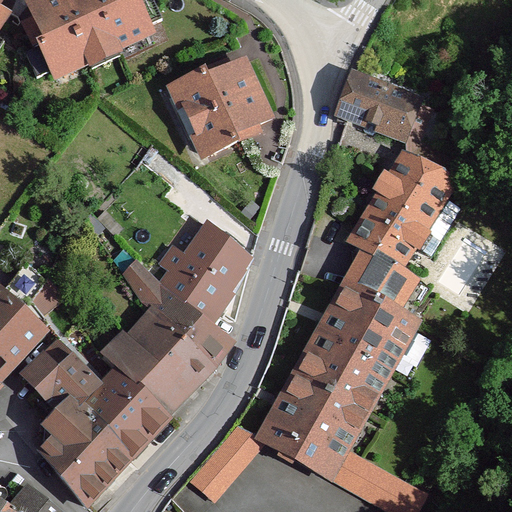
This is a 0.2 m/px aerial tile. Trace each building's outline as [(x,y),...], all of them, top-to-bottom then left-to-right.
[(94,0),(97,5),(85,10),(80,0),(54,0),(48,3),(32,10),(38,22),(47,45),(36,50),(27,53),(39,78),(53,71),(56,76),(90,60),(118,47),(152,32),(149,26),(164,19),(155,0),(140,0),(131,5),(128,0),(94,0)] [(94,0),(80,0),(85,10),(97,5),(94,0)] [(0,32),(10,16),(0,10),(0,32)] [(25,28),(36,50),(47,45),(38,22),(25,28)] [(118,47),(90,60),(94,69),(122,55),(118,47)] [(227,64),(207,73),(210,80),(231,70),(227,64)] [(243,65),(231,70),(210,80),(207,73),(176,87),(208,156),(238,142),(235,136),(257,126),(269,121),(257,95),(243,65)] [(421,104),(356,78),(342,113),(370,125),(368,131),(370,135),(374,136),(377,138),(381,136),(383,131),(406,141),(412,128),(423,133),(432,112),(420,107),(421,104)] [(235,136),(238,142),(260,132),(257,126),(235,136)] [(412,128),(406,141),(418,145),(423,133),(412,128)] [(419,147),(412,163),(448,179),(455,163),(419,147)] [(352,243),(375,257),(399,271),(415,247),(445,199),(456,182),(448,179),(412,163),(406,160),(379,202),(352,243)] [(445,199),(415,247),(432,258),(462,209),(445,199)] [(86,222),(97,235),(106,227),(93,214),(86,222)] [(171,274),(162,284),(209,326),(232,294),(252,259),(210,225),(191,251),(182,242),(162,265),(171,274)] [(399,271),(375,257),(357,292),(401,316),(407,306),(418,283),(399,271)] [(156,316),(212,366),(218,358),(228,344),(213,336),(206,331),(209,326),(162,284),(139,261),(124,276),(143,304),(156,316)] [(23,314),(31,302),(41,287),(46,280),(27,264),(2,295),(23,314)] [(41,287),(53,302),(63,294),(49,274),(46,280),(41,287)] [(418,283),(407,306),(416,311),(429,290),(418,283)] [(31,302),(42,314),(53,302),(41,287),(31,302)] [(324,476),(341,448),(411,321),(401,316),(357,292),(345,313),(301,392),(270,446),(324,476)] [(2,295),(0,297),(0,379),(18,360),(42,333),(23,314),(2,295)] [(31,302),(23,314),(42,333),(50,324),(42,314),(31,302)] [(212,366),(156,316),(144,329),(196,379),(201,384),(217,370),(212,366)] [(196,379),(144,329),(134,342),(185,390),(196,379)] [(185,390),(134,342),(126,334),(104,356),(117,369),(164,412),(179,397),(185,390)] [(51,364),(64,348),(62,345),(64,341),(60,336),(43,357),(51,364)] [(51,364),(43,357),(27,377),(48,396),(56,404),(85,368),(64,348),(51,364)] [(72,421),(80,412),(102,385),(85,368),(56,404),(64,412),(68,416),(72,421)] [(80,412),(131,459),(149,440),(159,429),(165,434),(175,422),(164,412),(117,369),(102,385),(80,412)] [(60,436),(72,421),(68,416),(64,412),(45,429),(56,440),(60,436)] [(80,412),(72,421),(60,436),(56,440),(45,449),(45,457),(88,507),(108,484),(131,459),(80,412)] [(194,484),(215,502),(257,454),(263,441),(241,429),(194,484)] [(409,486),(341,448),(324,476),(389,511),(417,511),(427,496),(409,486)] [(9,510),(11,511),(60,511),(28,488),(9,510)] [(0,511),(7,511),(9,510),(4,505),(0,501),(0,511)]
